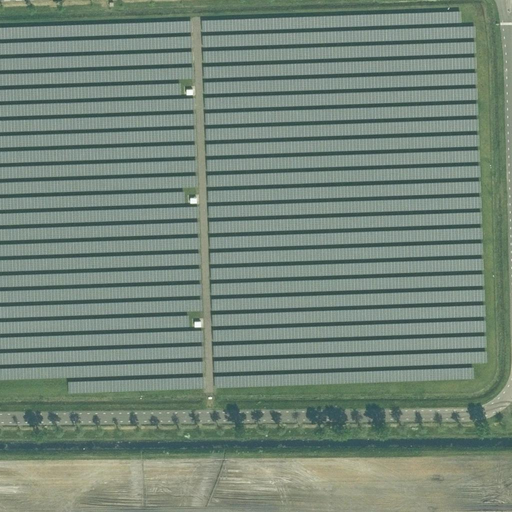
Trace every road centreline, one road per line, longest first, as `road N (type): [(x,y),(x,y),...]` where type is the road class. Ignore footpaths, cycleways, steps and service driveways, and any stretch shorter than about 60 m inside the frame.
road 1 (unclassified): [(511,386),(477,413),(0,417)]
road 2 (unclassified): [(508,24),(511,162)]
